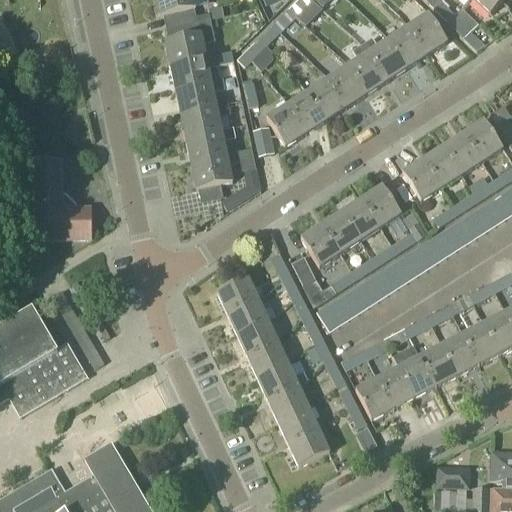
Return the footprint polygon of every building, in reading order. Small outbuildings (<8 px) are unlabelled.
[(151,0),(155,21),(193,13),(190,0),(151,0)] [(293,22),(310,5),(305,0),(300,0),(286,15),(293,22)] [(415,0),(427,11),(433,4),(429,0),(415,0)] [(487,20),(506,0),(473,0),(470,3),(487,20)] [(444,27),(451,21),(433,4),(427,11),(444,27)] [(276,39),(293,22),(286,15),(269,32),(276,39)] [(424,61),(444,47),(425,19),(405,32),(424,61)] [(462,46),(468,40),(469,39),(451,21),(444,27),(462,46)] [(134,42),(135,25),(115,24),(114,41),(134,42)] [(168,48),(163,49),(168,73),(204,66),(203,63),(201,50),(214,46),(210,24),(165,33),(168,48)] [(259,56),(264,50),(276,39),(269,32),(252,48),(259,56)] [(404,74),(424,61),(405,32),(385,45),(404,74)] [(404,74),(385,45),(377,51),(372,43),(360,50),(360,51),(384,87),(404,74)] [(249,65),(259,56),(252,48),(235,66),(242,73),(249,65)] [(384,87),(360,51),(360,50),(351,56),(356,64),(345,71),(364,100),(384,87)] [(77,51),(49,53),(51,73),(79,71),(77,51)] [(204,66),(168,73),(173,97),(209,90),(209,87),(206,74),(219,71),(233,68),(231,57),(203,63),(204,66)] [(343,113),(364,100),(345,71),(325,85),(343,113)] [(214,112),(211,98),(223,96),(221,85),(209,87),(209,90),(173,97),(178,121),(214,114),(214,112)] [(324,126),(343,113),(325,85),(305,97),(324,126)] [(247,114),(259,111),(253,88),(242,90),(247,114)] [(304,139),(324,126),(305,97),(286,110),(285,111),(304,139)] [(285,111),(286,110),(282,105),(274,110),(277,115),(265,124),(283,153),(304,139),(285,111)] [(363,129),(382,123),(376,105),(357,111),(363,129)] [(220,138),(219,135),(217,123),(229,120),(226,109),(214,112),(214,114),(178,121),(183,146),(220,138)] [(496,130),(507,149),(511,145),(511,134),(506,124),(496,130)] [(461,139),(480,168),(501,155),(482,126),(461,139)] [(225,160),(224,160),(222,147),(233,145),(231,133),(219,135),(220,138),(183,146),(188,170),(225,162),(224,160),(225,160)] [(257,162),(274,159),(268,133),(252,136),(257,162)] [(460,181),(480,168),(461,139),(441,152),(460,181)] [(440,194),(460,181),(441,152),(421,165),(440,194)] [(225,162),(188,170),(193,195),(231,187),(227,171),(239,168),(241,177),(255,174),(251,154),(224,160),(225,160),(225,162)] [(61,199),(60,165),(29,166),(30,246),(91,245),(90,214),(76,214),(75,210),(65,199),(61,199)] [(420,208),(440,194),(421,165),(401,179),(420,208)] [(498,195),(511,186),(511,172),(491,185),(498,195)] [(471,198),(477,208),(498,195),(491,185),(471,198)] [(511,191),(511,192),(502,198),(511,213),(511,191)] [(359,206),(378,235),(398,221),(380,192),(359,206)] [(477,208),(471,198),(451,211),(457,221),(477,208)] [(511,213),(502,198),(492,204),(506,225),(511,220),(511,213)] [(492,204),(482,211),(496,231),(506,225),(492,204)] [(358,248),(378,235),(359,206),(339,218),(358,248)] [(457,221),(451,211),(431,224),(437,234),(457,221)] [(482,211),(473,217),(486,238),(496,231),(482,211)] [(473,217),(463,223),(476,244),(486,238),(473,217)] [(338,261),(358,248),(339,218),(319,231),(338,261)] [(463,223),(453,229),(466,250),(476,244),(463,223)] [(420,231),(418,228),(409,234),(411,237),(388,251),(395,261),(427,240),(421,231),(420,231)] [(453,229),(443,236),(456,256),(466,250),(453,229)] [(317,274),(338,261),(319,231),(298,245),(317,274)] [(443,236),(433,242),(447,263),(456,256),(443,236)] [(433,242),(423,248),(437,269),(447,263),(433,242)] [(278,259),(270,244),(256,252),(270,279),(275,277),(279,285),(290,280),(279,258),(278,259)] [(423,248),(414,255),(427,275),(437,269),(423,248)] [(388,251),(368,264),(375,274),(395,261),(388,251)] [(414,255),(404,261),(417,282),(427,275),(414,255)] [(404,261),(394,267),(407,288),(417,282),(404,261)] [(313,313),(336,299),(355,287),(348,277),(329,289),(330,290),(322,295),(316,285),(304,262),(291,269),(302,291),(313,313)] [(375,274),(368,264),(348,277),(355,287),(375,274)] [(394,267),(384,274),(397,294),(407,288),(394,267)] [(384,274),(374,280),(388,301),(397,294),(384,274)] [(487,290),(492,300),(511,289),(511,280),(511,277),(487,290)] [(301,301),(290,280),(279,285),(284,293),(290,306),(301,301)] [(374,280),(365,286),(378,307),(388,301),(374,280)] [(226,320),(258,305),(247,283),(216,298),(226,320)] [(365,286),(355,293),(368,313),(378,307),(365,286)] [(471,311),(492,300),(487,290),(466,301),(471,311)] [(355,293),(345,299),(358,320),(368,313),(355,293)] [(345,299),(335,305),(348,326),(358,320),(345,299)] [(301,301),(290,306),(301,328),(312,323),(301,301)] [(450,322),(471,311),(466,301),(445,312),(450,322)] [(236,342),(268,327),(258,305),(226,320),(236,342)] [(335,305),(325,312),(339,332),(348,326),(335,305)] [(315,318),(329,339),(339,332),(325,312),(315,318)] [(429,334),(450,322),(445,312),(424,323),(429,334)] [(511,312),(502,318),(511,337),(511,312)] [(19,423),(56,402),(87,383),(67,348),(56,355),(32,313),(0,331),(0,408),(8,404),(19,423)] [(497,360),(511,352),(511,337),(502,318),(481,329),(497,360)] [(323,344),(312,323),(301,328),(312,349),(323,344)] [(407,345),(429,334),(424,323),(402,335),(407,345)] [(247,364),(278,349),(268,327),(236,342),(247,364)] [(475,372),(497,360),(481,329),(459,341),(475,372)] [(386,356),(407,345),(402,335),(380,346),(386,356)] [(454,383),(475,372),(459,341),(438,352),(454,383)] [(312,349),(323,371),(334,366),(323,344),(312,349)] [(365,368),(386,356),(380,346),(359,357),(365,368)] [(257,385),(288,371),(278,349),(247,364),(257,385)] [(433,394),(454,383),(438,352),(416,363),(433,394)] [(345,378),(365,368),(359,357),(340,367),(345,378)] [(411,405),(433,394),(416,363),(395,374),(411,405)] [(345,387),(334,366),(323,371),(334,392),(345,387)] [(299,393),(303,390),(308,386),(303,377),(293,382),(288,371),(257,385),(267,407),(299,393)] [(390,417),(411,405),(395,374),(374,385),(390,417)] [(369,428),(390,417),(374,385),(352,397),(369,428)] [(345,387),(334,392),(345,413),(356,408),(345,387)] [(277,429),(308,414),(299,393),(267,407),(277,429)] [(367,430),(356,408),(345,413),(348,418),(349,422),(356,435),(367,430)] [(287,451),(326,432),(321,422),(314,425),(308,414),(277,429),(287,451)] [(326,432),(287,451),(298,473),(329,458),(324,447),(331,443),(326,432)] [(146,511),(110,451),(112,450),(111,448),(83,464),(92,480),(65,496),(59,488),(51,474),(0,504),(0,511),(146,511)] [(502,496),(511,495),(511,458),(491,458),(491,485),(503,485),(502,496)] [(437,474),(437,493),(468,494),(468,491),(458,491),(458,475),(437,474)] [(511,511),(511,495),(502,496),(473,495),(472,503),(466,503),(466,497),(433,496),(432,511),(511,511)]
